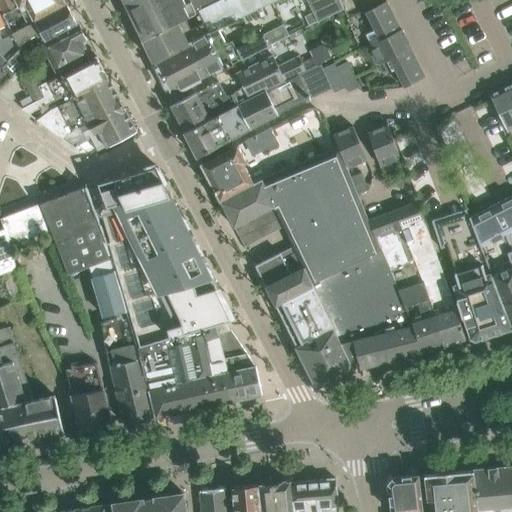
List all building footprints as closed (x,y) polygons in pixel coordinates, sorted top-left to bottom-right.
[(0,0),(0,9),(12,33),(66,5),(64,0),(0,0)] [(128,0),(130,2),(147,37),(143,39),(164,29),(185,19),(197,13),(201,11),(205,9),(224,0),(128,0)] [(164,29),(143,39),(154,62),(219,30),(277,0),(279,0),(280,0),(224,0),(205,9),(201,11),(197,13),(202,24),(190,30),(185,19),(164,29)] [(296,0),(296,1),(298,0),(306,0),(312,12),(304,16),(308,26),(344,8),(340,0),(296,0)] [(387,1),(365,12),(379,40),(401,29),(387,1)] [(66,5),(12,33),(20,48),(23,53),(40,44),(77,25),(66,5)] [(0,9),(0,53),(9,60),(13,56),(20,48),(12,33),(0,9)] [(241,59),(289,35),(283,24),(236,48),(241,59)] [(77,25),(40,44),(56,73),(90,55),(82,41),(85,40),(77,25)] [(375,66),(389,59),(410,49),(401,29),(379,40),(368,45),(373,54),(369,56),(375,66)] [(232,40),(225,43),(219,30),(154,62),(170,93),(209,75),(224,67),(225,68),(232,64),(231,60),(236,57),(232,49),(235,47),(232,40)] [(317,65),(321,63),(331,59),(325,46),(311,53),(317,65)] [(410,49),(389,59),(403,87),(424,77),(410,49)] [(0,53),(0,71),(9,60),(0,53)] [(218,82),(171,105),(185,132),(248,99),(267,90),(299,74),(306,71),(298,55),(278,65),(273,55),(236,74),(242,87),(225,96),(218,82)] [(0,71),(0,86),(18,68),(24,64),(13,56),(9,60),(0,71)] [(44,96),(22,109),(37,120),(49,111),(108,79),(96,56),(38,86),(44,96)] [(323,68),(332,88),(334,92),(345,87),(346,87),(336,67),(334,62),(323,68)] [(336,67),(346,87),(345,87),(348,92),(359,86),(347,62),(336,67)] [(306,71),(299,74),(310,98),(332,88),(323,68),(321,63),(317,65),(306,71)] [(18,68),(0,86),(0,88),(17,73),(33,101),(43,96),(25,65),(24,64),(18,68)] [(299,74),(267,90),(278,114),(310,98),(299,74)] [(49,111),(37,120),(63,139),(66,134),(122,104),(108,79),(49,111)] [(511,128),(511,91),(509,85),(490,95),(507,131),(511,128)] [(248,99),(185,132),(198,157),(249,129),(278,114),(267,90),(248,99)] [(66,134),(63,139),(71,145),(75,141),(88,134),(97,151),(136,131),(122,104),(66,134)] [(367,132),(380,168),(400,160),(388,125),(367,132)] [(347,168),(367,159),(353,126),(333,134),(338,147),(347,168)] [(270,128),(244,141),(252,156),(277,142),(270,128)] [(247,162),(250,160),(247,155),(244,156),(238,145),(201,164),(220,200),(254,182),(244,163),(245,162),(246,163),(247,162)] [(378,242),(369,219),(347,168),(338,147),(254,182),(220,200),(234,227),(273,206),(274,207),(275,206),(295,245),(300,255),(310,272),(332,321),(354,370),(422,353),(423,353),(411,316),(412,315),(392,272),(391,268),(378,242)] [(231,329),(231,319),(156,166),(115,178),(86,186),(107,242),(110,241),(140,346),(227,320),(231,329)] [(394,185),(398,188),(409,184),(407,176),(396,180),(394,185)] [(365,182),(355,186),(358,194),(368,189),(370,185),(365,182)] [(83,187),(42,203),(52,229),(69,274),(112,258),(111,254),(109,254),(94,216),(95,216),(83,187)] [(511,194),(470,217),(491,271),(511,324),(511,238),(511,235),(511,234),(511,194)] [(405,225),(423,220),(417,201),(369,219),(378,242),(391,268),(392,272),(412,315),(411,316),(423,353),(445,345),(405,225)] [(0,274),(18,268),(11,245),(52,229),(42,203),(1,218),(5,230),(0,231),(0,274)] [(511,324),(491,271),(470,217),(468,218),(465,210),(432,221),(441,248),(446,246),(459,284),(452,286),(458,304),(470,337),(476,340),(511,328),(511,324)] [(423,220),(405,225),(445,345),(466,339),(454,302),(448,287),(449,287),(449,286),(438,256),(426,222),(424,222),(423,220)] [(255,265),(315,383),(354,370),(332,321),(310,272),(300,255),(295,245),(292,247),(294,251),(283,257),(280,253),(255,265)] [(18,268),(0,274),(0,307),(31,296),(20,268),(18,268)] [(100,322),(104,340),(124,423),(157,416),(149,384),(141,353),(116,269),(93,276),(104,316),(105,316),(106,320),(100,322)] [(0,329),(0,346),(8,380),(2,382),(6,398),(15,396),(16,403),(18,403),(27,441),(64,433),(57,395),(34,401),(30,390),(31,389),(16,342),(15,342),(9,326),(0,329)] [(218,334),(222,346),(224,353),(225,358),(229,371),(227,372),(233,400),(262,394),(256,365),(231,330),(218,334)] [(200,386),(206,406),(233,400),(227,372),(229,371),(225,358),(224,353),(222,346),(204,352),(201,340),(187,344),(188,346),(195,370),(200,386)] [(0,442),(1,446),(27,441),(18,403),(16,403),(15,396),(6,398),(2,382),(8,380),(0,346),(0,442)] [(166,346),(141,353),(149,384),(157,416),(206,406),(200,386),(195,370),(188,346),(167,352),(166,346)] [(94,362),(75,367),(68,368),(80,430),(113,424),(98,364),(94,362)] [(511,466),(473,470),(478,508),(494,506),(494,511),(511,509),(511,466)] [(478,511),(478,508),(473,470),(424,475),(427,511),(478,511)] [(391,511),(422,511),(421,495),(419,475),(392,477),(387,483),(391,511)] [(339,511),(335,478),(289,482),(293,511),(339,511)] [(293,511),(289,482),(258,485),(260,511),(293,511)] [(260,511),(258,485),(232,487),(234,511),(260,511)] [(228,511),(226,488),(200,490),(201,511),(228,511)] [(185,511),(183,492),(155,496),(155,497),(142,499),(142,498),(113,502),(114,503),(106,504),(105,503),(62,511),(185,511)]
